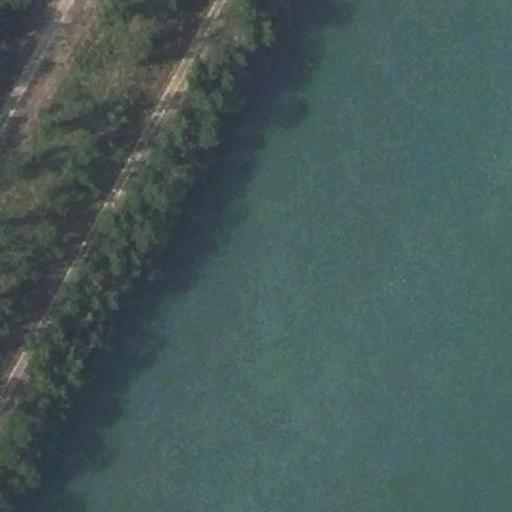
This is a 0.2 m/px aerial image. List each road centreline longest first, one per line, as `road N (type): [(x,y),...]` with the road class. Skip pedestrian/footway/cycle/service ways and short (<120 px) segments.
road 1 (track): [(0,407),(219,0)]
road 2 (track): [(66,0),(0,123)]
